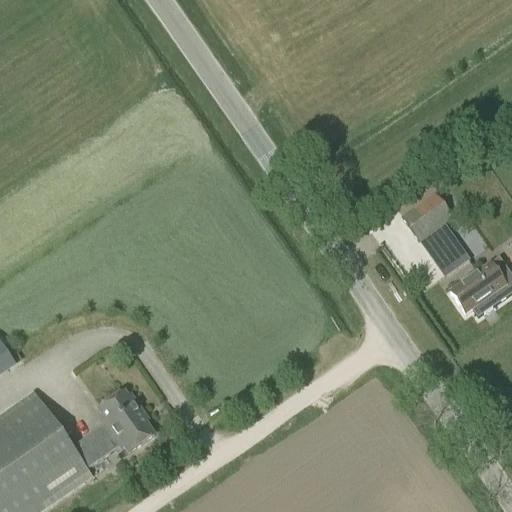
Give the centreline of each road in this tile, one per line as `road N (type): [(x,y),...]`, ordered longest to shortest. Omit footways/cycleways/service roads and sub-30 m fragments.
road 1 (unclassified): [(511,501),(156,0)]
road 2 (track): [(143,511),(392,334)]
